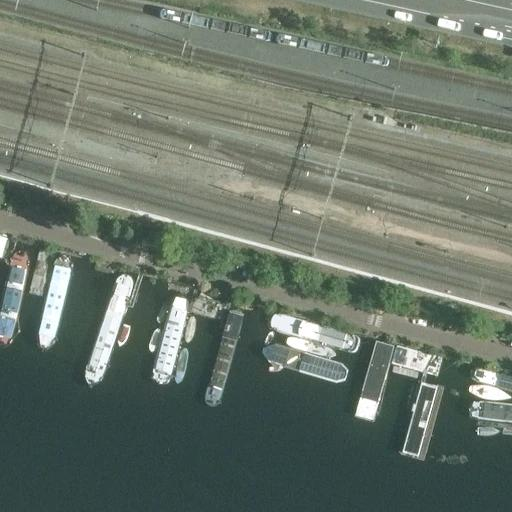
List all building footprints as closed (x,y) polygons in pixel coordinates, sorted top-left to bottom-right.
[(4,349),(6,350),(7,350),(9,349),(10,349),(12,348),(13,347),(14,345),(15,344),(16,343),(16,341),(31,260),(30,258),(30,257),(29,255),(28,254),(26,253),(25,253),(23,253),(22,252),(20,253),(19,253),(17,254),(16,255),(15,256),(14,257),(14,259),(0,323),(0,346),(1,347),(2,348),(4,349)] [(54,264),(53,266),(35,345),(35,347),(36,349),(37,350),(38,351),(40,353),(41,353),(43,354),(44,354),(46,354),(48,354),(49,353),(51,352),(52,351),(53,350),(54,348),(72,269),(72,267),(72,265),(72,264),(71,262),(70,261),(69,260),(67,259),(66,258),(64,258),(63,257),(61,258),(59,258),(58,259),(56,260),(55,261),(54,263),(54,264)] [(79,300),(80,301),(142,317),(143,317),(145,317),(146,316),(147,315),(148,313),(149,312),(149,311),(149,309),(149,308),(148,306),(148,305),(147,304),(146,303),(144,302),(84,284),(82,284),(81,285),(79,285),(78,286),(77,287),(76,288),(75,289),(74,291),(74,292),(74,294),(75,295),(75,297),(76,298),(77,299),(79,300)] [(172,298),(171,299),(151,379),(151,380),(152,382),(153,383),(155,384),(156,385),(158,386),(160,386),(161,387),(163,387),(165,386),(167,386),(168,385),(169,384),(171,382),(189,305),(189,303),(188,301),(187,298),(186,296),(185,294),(183,292),(181,292),(179,293),(177,294),(176,295),(174,296),(172,298)] [(227,320),(208,396),(207,397),(207,399),(207,400),(208,402),(209,403),(210,404),(211,405),(212,405),(213,406),(215,406),(216,406),(217,405),(219,404),(220,403),(221,402),(221,401),(242,324),(243,314),(242,312),(242,311),(241,310),(240,309),(238,309),(237,308),(236,308),(234,308),(233,309),(232,309),(231,310),(227,320)] [(298,339),(299,340),(346,351),(347,351),(349,350),(350,350),(351,349),(352,348),(353,346),(353,345),(354,344),(354,342),(353,341),(353,339),(352,338),(351,337),(350,336),(304,325),(302,325),(301,326),(300,326),(298,328),(297,329),(297,330),(296,332),(296,333),(296,335),(297,336),(297,338),(298,339)] [(262,352),(271,363),(337,382),(347,380),(350,368),(342,360),(275,342),(264,347),(262,352)] [(360,355),(355,376),(431,397),(437,375),(360,355)] [(446,366),(445,367),(423,447),(424,448),(426,449),(428,450),(429,451),(431,451),(433,451),(435,451),(437,451),(439,451),(461,372),(460,370),(459,369),(457,368),(456,367),(455,366),(453,365),(451,365),(449,365),(448,365),(446,366)] [(475,382),(476,382),(511,390),(511,376),(479,368),(478,368),(476,368),(475,368),(474,368),(472,369),(471,370),(470,371),(470,372),(469,374),(469,375),(469,376),(470,378),(470,379),(471,380),(472,381),(474,382),(475,382)] [(472,419),(474,419),(511,420),(511,401),(476,401),(474,401),(473,401),(471,402),(470,403),(469,404),(468,405),(467,407),(467,408),(466,410),(467,411),(467,413),(468,414),(468,416),(470,417),(471,418),(472,419)]
